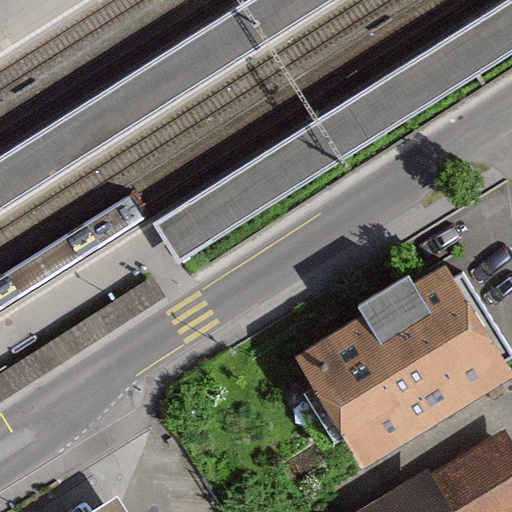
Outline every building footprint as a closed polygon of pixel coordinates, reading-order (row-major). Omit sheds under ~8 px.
[(264,0),(0,166),(0,214),(340,0),(264,0)] [(511,7),(156,232),(178,268),(511,57),(511,7)] [(309,358),(377,467),(511,383),(511,362),(453,269),(309,358)] [(370,511),(511,511),(511,446),(502,430),(370,511)] [(125,511),(118,500),(98,511),(125,511)]
